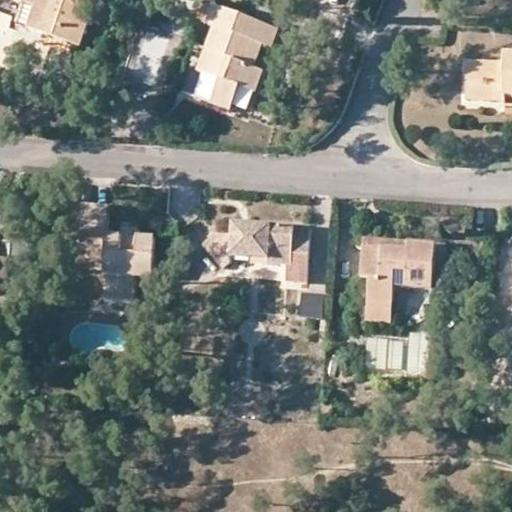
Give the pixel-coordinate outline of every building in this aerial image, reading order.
[(27,0),(27,3),(24,2),(17,25),(82,48),(98,0),(27,0)] [(240,87),(256,92),(264,71),(254,67),(263,43),(273,47),(279,30),(215,6),(208,25),(215,27),(199,71),(221,80),(213,104),(231,110),(240,87)] [(0,20),(10,24),(12,17),(0,13),(0,20)] [(511,97),(511,53),(506,54),(505,64),(468,64),(468,87),(484,88),(483,102),(505,102),(505,98),(511,97)] [(484,88),(468,87),(468,102),(483,102),(484,88)] [(141,233),(123,232),(122,240),(109,239),(111,209),(83,207),(80,257),(107,259),(106,273),(104,300),(136,302),(138,282),(154,283),(157,243),(140,242),(141,233)] [(254,234),(254,227),(233,226),(232,233),(254,234)] [(308,285),(311,230),(254,227),(254,234),(232,233),(232,238),(214,237),(205,248),(224,271),(229,266),(251,267),(252,265),(287,267),(287,285),(308,285)] [(411,255),(411,245),(367,242),(366,252),(411,255)] [(0,280),(7,281),(10,244),(0,243),(0,280)] [(371,306),(395,307),(396,290),(433,292),(436,247),(411,245),(411,255),(366,252),(364,281),(372,282),(371,306)] [(107,259),(80,257),(79,271),(106,273),(107,259)] [(372,282),(364,281),(362,305),(371,306),(372,282)] [(322,318),(323,294),(301,294),(300,317),(322,318)] [(369,325),(394,327),(395,307),(371,306),(369,325)]
